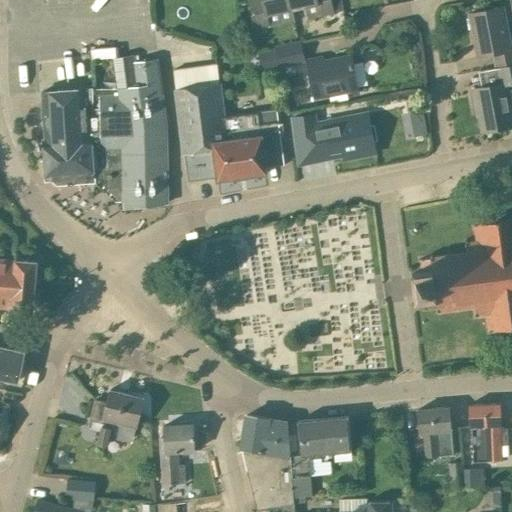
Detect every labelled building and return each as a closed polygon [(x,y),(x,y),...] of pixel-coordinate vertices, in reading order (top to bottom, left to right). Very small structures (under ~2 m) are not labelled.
[(248,0),(249,3),(255,31),(295,22),(293,10),(292,10),(289,0),(248,0)] [(289,0),(292,10),(293,10),(305,7),(308,20),(335,13),(334,12),(344,10),(341,0),(289,0)] [(511,47),(510,48),(503,9),(470,16),(478,57),(494,54),(496,66),(511,62),(511,47)] [(279,68),(306,63),(302,44),(302,40),(275,45),(279,68)] [(126,208),(167,203),(165,113),(158,60),(135,63),(134,55),(114,58),(118,90),(87,90),(87,89),(42,92),(45,140),(44,140),(46,181),(60,179),(62,181),(107,178),(122,193),(125,193),(126,208)] [(314,98),(351,91),(352,96),(360,95),(353,56),(323,61),(322,58),(307,61),(314,98)] [(511,64),(495,68),(497,85),(471,90),(477,117),(478,116),(481,132),(511,125),(511,111),(507,86),(511,84),(511,64)] [(175,90),(184,154),(213,150),(212,134),(263,128),(269,167),(285,165),(277,109),(224,116),(219,81),(175,87),(175,90)] [(405,110),(408,134),(423,133),(420,109),(405,110)] [(292,117),(298,156),(331,150),(333,157),(343,155),(344,159),(375,153),(370,122),(320,131),(316,113),(292,117)] [(267,167),(269,167),(263,128),(212,134),(213,150),(218,180),(267,173),(267,167)] [(433,271),(413,273),(416,300),(428,299),(429,304),(436,304),(438,311),(474,307),(476,316),(487,315),(489,331),(511,327),(511,219),(474,225),(477,241),(466,243),(467,252),(431,257),(433,271)] [(196,234),(185,237),(186,242),(197,240),(196,234)] [(14,285),(35,287),(37,262),(15,260),(0,259),(0,288),(3,287),(14,291),(14,285)] [(0,307),(11,308),(11,309),(33,310),(35,287),(14,285),(14,291),(3,287),(0,288),(0,307)] [(0,345),(0,378),(17,381),(23,351),(0,345)] [(110,389),(107,402),(94,399),(87,428),(100,431),(100,427),(102,427),(97,444),(106,447),(111,429),(102,426),(104,419),(137,427),(144,398),(110,389)] [(501,428),(501,425),(500,403),(469,405),(470,427),(472,427),(473,462),(503,460),(502,446),(508,445),(508,428),(501,428)] [(452,431),(451,431),(450,407),(418,410),(420,434),(422,434),(424,457),(453,455),(452,431)] [(295,511),(294,504),(292,478),(290,456),(288,422),(267,419),(267,418),(246,415),(241,449),(242,449),(257,510),(272,507),(272,511),(295,511)] [(301,455),(290,456),(292,478),(310,475),(309,459),(332,456),(332,453),(352,451),(348,416),(298,421),(301,455)] [(193,423),(188,423),(187,422),(179,422),(179,424),(164,425),(165,437),(160,437),(162,485),(186,484),(184,464),(180,464),(179,452),(195,451),(193,423)] [(449,462),(450,487),(464,486),(462,462),(449,462)] [(465,488),(483,487),(484,495),(486,495),(487,502),(493,506),(501,506),(501,505),(510,505),(510,497),(511,496),(511,484),(501,486),(484,487),(483,468),(464,469),(465,488)] [(90,481),(69,479),(68,493),(100,495),(101,483),(90,482),(90,481)] [(92,511),(93,498),(74,497),(73,509),(38,500),(34,511),(92,511)] [(367,502),(367,509),(350,510),(340,510),(339,511),(391,511),(391,502),(367,502)]
